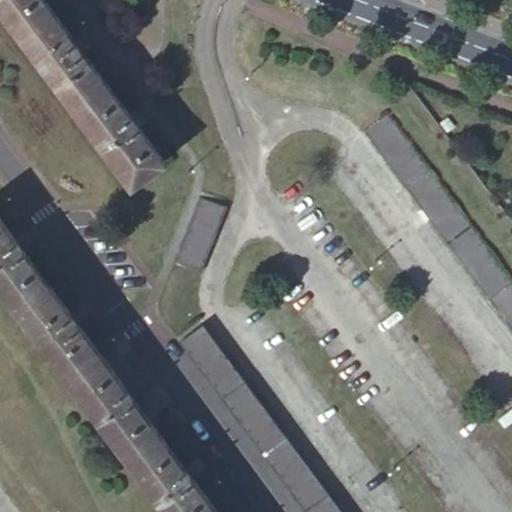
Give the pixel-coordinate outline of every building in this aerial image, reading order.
[(0,0),(0,3),(131,185),(165,161),(140,126),(144,122),(137,111),(131,114),(84,49),(88,46),(81,35),(76,38),(47,0),(0,0)] [(511,326),(511,278),(389,112),(367,128),(511,326)] [(176,261),(201,271),(227,205),(200,195),(176,261)] [(0,284),(168,511),(218,511),(194,479),(199,474),(191,464),(186,468),(135,398),(140,394),(132,383),(126,387),(79,322),(83,318),(76,308),(70,312),(25,249),(30,245),(23,235),(17,239),(0,215),(0,284)] [(342,511),(204,322),(181,339),(308,511),(342,511)]
